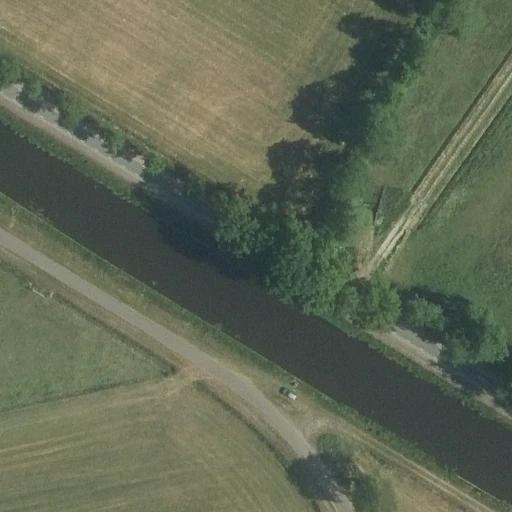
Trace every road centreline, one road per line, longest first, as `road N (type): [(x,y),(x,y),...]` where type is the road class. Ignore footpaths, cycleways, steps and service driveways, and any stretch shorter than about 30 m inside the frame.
road 1 (unclassified): [(511,400),(0,87)]
road 2 (unclassified): [(343,511),(293,440),(232,383),(0,239)]
road 3 (track): [(477,511),(345,431),(320,425),(293,440)]
